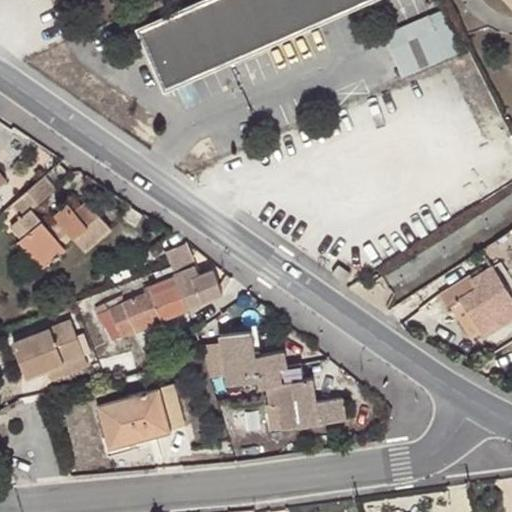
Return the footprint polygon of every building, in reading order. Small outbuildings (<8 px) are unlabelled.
[(196,0),(133,28),(151,72),(162,66),(168,81),(297,24),(291,9),(312,0),(339,0),(342,3),(351,0),(196,0)] [(369,0),(351,0),(342,3),(339,0),(312,0),(291,9),(297,24),(168,81),(162,66),(151,72),(160,94),(369,0)] [(401,75),(448,54),(435,26),(389,46),(401,75)] [(54,187),(42,174),(9,203),(20,215),(18,217),(30,230),(23,237),(44,262),(52,257),(53,258),(61,252),(59,250),(64,246),(61,242),(70,234),(84,249),(109,228),(86,201),(75,211),(67,202),(53,214),(61,225),(52,232),(31,207),(54,187)] [(30,230),(18,217),(11,223),(23,237),(30,230)] [(198,272),(185,241),(166,249),(179,279),(198,272)] [(332,271),(344,280),(349,272),(338,263),(332,271)] [(462,296),(479,323),(484,334),(511,317),(511,298),(492,266),(470,279),(467,274),(438,293),(446,306),(462,296)] [(198,272),(179,279),(176,280),(180,288),(186,306),(221,290),(210,267),(198,272)] [(176,280),(174,274),(143,286),(143,289),(122,299),(119,293),(94,307),(110,339),(186,306),(180,288),(176,280)] [(463,333),(479,323),(462,296),(446,306),(463,333)] [(23,378),(45,369),(83,354),(69,320),(8,343),(23,378)] [(219,339),(200,343),(211,377),(225,375),(227,384),(256,379),(258,388),(267,386),(270,402),(266,403),(272,428),(344,416),(341,396),(315,400),(311,376),(303,378),(301,362),(285,364),(282,349),(259,353),(252,355),(250,346),(257,344),(253,327),(217,332),(219,339)] [(252,355),(259,353),(257,344),(250,346),(252,355)] [(83,354),(45,369),(48,378),(85,363),(83,354)] [(93,389),(105,436),(123,432),(126,441),(170,429),(159,386),(116,397),(113,382),(93,389)] [(173,382),(159,386),(170,429),(185,425),(173,382)] [(123,432),(105,436),(108,446),(126,441),(123,432)]
